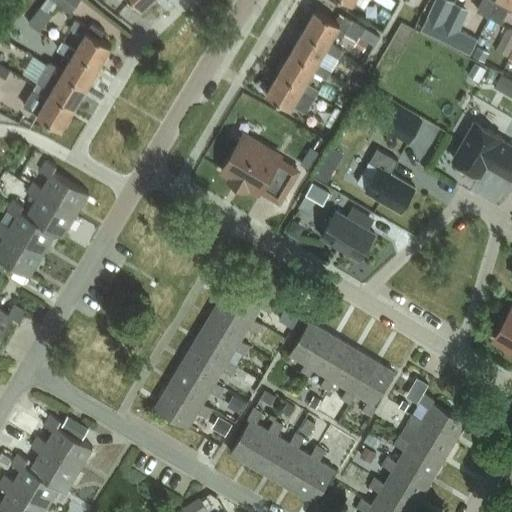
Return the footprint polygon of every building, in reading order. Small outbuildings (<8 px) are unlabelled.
[(52,0),(55,2),(69,13),(78,0),(52,0)] [(449,0),(435,0),(422,29),(437,37),(451,9),(454,2),(449,0)] [(490,16),(498,0),(481,0),(477,9),(490,16)] [(511,0),(498,0),(490,16),(500,21),(510,1),(511,2),(511,0)] [(468,9),(454,2),(451,9),(437,37),(469,52),(475,39),(458,30),(468,9)] [(52,14),(41,6),(29,23),(40,31),(52,14)] [(0,7),(0,31),(1,32),(6,23),(12,14),(0,7)] [(341,23),(317,8),(304,29),(329,44),(331,42),(338,29),(358,41),(356,45),(365,50),(370,41),(375,44),(380,36),(346,15),(341,23)] [(76,51),(100,65),(113,44),(101,37),(105,29),(93,22),(90,27),(76,18),(71,27),(85,35),(78,47),(76,51)] [(511,30),(507,28),(495,50),(507,56),(511,46),(511,30)] [(304,29),(292,50),(317,65),(318,62),(326,50),(340,58),(345,50),(331,42),(329,44),(304,29)] [(76,51),(78,47),(64,39),(59,48),(73,56),(65,69),(64,71),(88,86),(100,65),(76,51)] [(478,47),(474,55),(484,60),(488,52),(478,47)] [(292,50),(280,71),(304,85),(306,83),(314,70),(328,78),(332,71),(318,62),(317,65),(292,50)] [(64,71),(65,69),(51,60),(39,80),(53,89),(51,92),(76,106),(88,86),(64,71)] [(0,74),(7,79),(12,70),(0,62),(0,74)] [(476,63),(469,74),(479,80),(486,68),(476,63)] [(280,71),(267,92),(292,107),(302,90),(316,99),(320,92),(306,83),(304,85),(280,71)] [(511,79),(501,73),(494,85),(507,93),(511,83),(511,79)] [(359,75),(354,84),(361,88),(367,79),(359,75)] [(63,127),(76,106),(51,92),(53,89),(39,80),(35,88),(49,96),(39,113),(63,127)] [(388,99),(376,120),(409,139),(421,118),(388,99)] [(475,119),(453,157),(480,174),(486,163),(510,178),(511,174),(511,144),(501,138),(503,136),(475,119)] [(261,189),(280,200),(298,169),(280,158),(281,156),(243,133),(222,169),(260,191),(261,189)] [(401,210),(416,185),(391,171),(399,158),(378,146),(370,160),(379,166),(366,189),(401,210)] [(42,187),(39,193),(75,215),(89,192),(54,170),(57,166),(47,159),(39,171),(49,177),(42,187)] [(33,181),(26,192),(36,198),(26,213),(55,231),(62,235),(75,215),(39,193),(42,187),(33,181)] [(313,182),(301,203),(318,213),(330,192),(313,182)] [(9,224),(5,230),(42,252),(55,231),(26,213),(20,209),(23,204),(14,198),(8,208),(16,213),(9,224)] [(336,209),(321,235),(359,258),(374,232),(336,209)] [(0,232),(3,234),(0,238),(0,255),(29,274),(42,252),(5,230),(9,224),(1,219),(0,220),(0,232)] [(0,258),(0,267),(8,272),(12,266),(0,258)] [(232,279),(219,301),(253,321),(254,318),(262,306),(270,311),(276,302),(267,297),(265,300),(232,279)] [(219,301),(207,321),(240,341),(242,339),(249,327),(258,332),(263,323),(254,318),(253,321),(219,301)] [(0,335),(12,315),(18,319),(24,309),(12,303),(7,311),(0,306),(0,335)] [(286,308),(281,317),(294,325),(299,316),(286,308)] [(511,309),(495,338),(511,347),(511,309)] [(309,319),(289,352),(305,361),(299,371),(309,377),(315,367),(311,365),(331,332),(309,319)] [(207,321),(194,342),(228,363),(229,360),(237,348),(245,353),(251,344),(242,339),(240,341),(207,321)] [(331,332),(311,365),(315,367),(309,377),(329,389),(335,379),(332,377),(352,344),(331,332)] [(194,342),(181,363),(215,384),(217,381),(224,368),(233,373),(238,365),(229,360),(228,363),(194,342)] [(354,390),(373,358),(352,344),(332,377),(335,379),(347,386),(341,396),(351,402),(357,392),(354,390)] [(354,390),(357,392),(368,399),(362,409),(372,414),(378,404),(374,402),(394,370),(373,358),(354,390)] [(181,363),(169,384),(202,404),(204,402),(211,389),(220,395),(225,386),(217,381),(215,384),(181,363)] [(247,374),(243,381),(253,387),(257,380),(247,374)] [(417,375),(412,384),(422,390),(427,381),(417,375)] [(169,384),(156,406),(190,426),(199,411),(207,416),(213,407),(204,402),(202,404),(169,384)] [(265,388),(261,396),(271,402),(275,394),(265,388)] [(421,420),(455,441),(467,421),(433,400),(435,398),(426,392),(421,400),(413,412),(414,412),(423,418),(421,420)] [(314,394),(309,403),(316,408),(321,399),(314,394)] [(238,396),(232,407),(238,411),(245,400),(238,396)] [(403,399),(399,405),(405,409),(409,403),(403,399)] [(289,401),(283,410),(291,415),(297,406),(289,401)] [(272,431),(269,429),(257,422),(263,412),(254,407),(249,417),(251,418),(231,451),(252,464),(272,431)] [(47,439),(43,445),(80,467),(93,445),(57,424),(61,418),(51,412),(44,424),(53,429),(47,439)] [(423,418),(414,412),(409,421),(401,434),(410,439),(409,442),(442,462),(455,441),(421,420),(423,418)] [(68,416),(63,425),(83,437),(89,429),(68,416)] [(222,416),(216,428),(225,433),(232,422),(222,416)] [(307,418),(301,428),(309,432),(315,422),(307,418)] [(278,434),(284,425),(275,420),(269,429),(272,431),(252,464),(272,476),(292,443),(290,441),(278,434)] [(311,454),(316,446),(304,439),(305,437),(295,432),(290,441),(292,443),(272,476),(294,489),(313,456),(311,454)] [(33,461),(30,466),(59,485),(67,490),(80,467),(43,445),(47,439),(38,434),(31,446),(39,451),(33,461)] [(401,434),(396,443),(405,448),(398,460),(397,463),(430,482),(442,462),(409,442),(410,439),(401,434)] [(313,456),(294,489),(316,502),(336,469),(333,467),(338,459),(325,451),(326,449),(317,444),(316,446),(311,454),(313,456)] [(366,446),(361,455),(371,461),(376,452),(366,446)] [(2,450),(0,453),(0,456),(9,462),(12,456),(2,450)] [(13,478),(10,483),(47,505),(59,485),(30,466),(24,463),(27,458),(17,452),(11,462),(20,467),(13,478)] [(397,463),(398,460),(388,456),(383,464),(392,469),(384,483),(383,485),(416,505),(430,482),(397,463)] [(27,458),(24,463),(30,466),(33,461),(27,458)] [(0,499),(0,508),(6,511),(42,511),(47,505),(10,483),(13,478),(5,473),(0,480),(0,486),(6,490),(0,499)] [(375,477),(371,485),(363,497),(373,503),(371,505),(382,511),(411,511),(416,505),(383,485),(384,483),(375,477)] [(186,511),(206,511),(210,510),(201,496),(184,507),(186,511)] [(367,511),(382,511),(371,505),(373,503),(363,497),(358,506),(367,511)]
